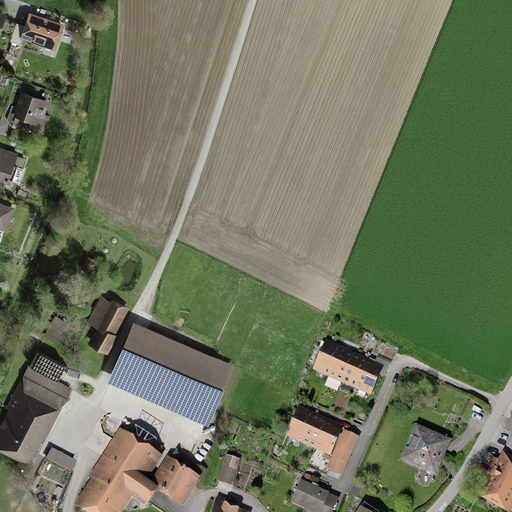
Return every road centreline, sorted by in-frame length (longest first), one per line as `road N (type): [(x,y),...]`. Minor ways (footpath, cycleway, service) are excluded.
road 1 (track): [(253,0),(165,263),(101,382)]
road 2 (residential): [(502,405),(400,360),(341,490)]
road 3 (unclassified): [(502,405),(434,511)]
